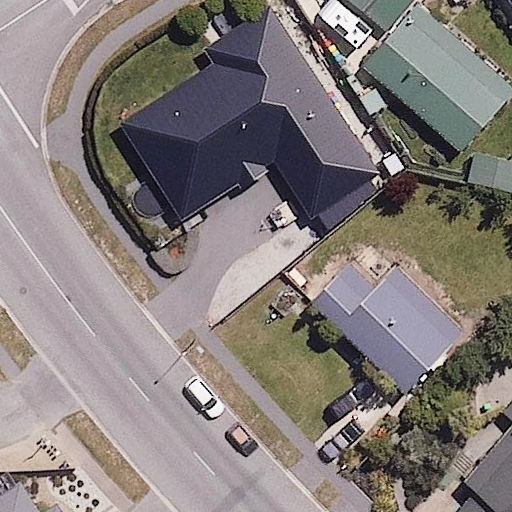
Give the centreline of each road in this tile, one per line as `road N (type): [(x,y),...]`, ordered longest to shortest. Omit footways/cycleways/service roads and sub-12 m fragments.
road 1 (residential): [(250,511),(105,350)]
road 2 (residential): [(105,350),(0,206)]
road 3 (residential): [(0,415),(105,350)]
